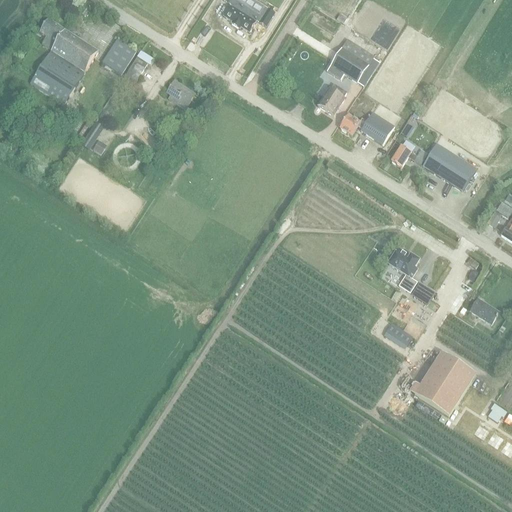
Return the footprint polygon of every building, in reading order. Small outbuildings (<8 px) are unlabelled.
[(222,0),(222,1),(232,7),(228,12),(227,11),(224,16),(225,17),(224,19),(233,24),(231,26),(240,31),(241,29),(249,35),(257,23),(266,29),(275,15),(265,9),(260,17),(236,2),(236,0),(222,0)] [(325,0),(310,27),(333,40),(355,0),(325,0)] [(396,0),(395,2),(392,0),(388,0),(384,8),(391,12),(398,16),(406,0),(396,0)] [(357,27),(362,29),(358,38),(367,41),(374,22),(361,17),(357,27)] [(49,20),(41,33),(48,38),(45,42),(50,46),(55,48),(52,52),(86,74),(99,54),(49,20)] [(322,51),(323,52),(327,47),(312,36),(308,41),(302,36),(298,42),(318,56),(322,51)] [(119,42),(103,65),(121,77),(137,54),(119,42)] [(331,68),(326,74),(341,84),(346,77),(358,85),(365,90),(379,67),(373,63),(369,68),(342,50),(331,68)] [(309,51),(306,56),(313,60),(316,55),(309,51)] [(51,54),(32,83),(65,105),(84,76),(86,74),(52,52),(51,54)] [(136,57),(123,78),(135,85),(148,65),(136,57)] [(196,96),(179,85),(174,82),(167,93),(172,96),(170,100),(186,111),(196,96)] [(344,100),(347,95),(334,87),(331,92),(330,91),(319,109),(334,119),(345,101),(344,100)] [(383,147),(395,128),(373,115),(367,124),(362,121),(360,124),(348,116),(340,130),(352,137),(358,128),(363,131),(361,133),(383,147)] [(104,129),(97,125),(87,142),(94,146),(104,129)] [(109,125),(104,137),(112,140),(117,128),(109,125)] [(60,159),(66,151),(60,145),(53,153),(60,159)] [(437,146),(423,169),(463,194),(476,171),(437,146)] [(420,167),(427,156),(421,152),(417,158),(410,154),(401,149),(392,164),(401,170),(408,159),(420,167)] [(511,211),(502,205),(496,213),(508,221),(511,213),(511,211)] [(409,229),(416,218),(407,213),(400,223),(409,229)] [(494,216),(488,225),(494,229),(500,220),(494,216)] [(511,220),(506,230),(501,237),(511,244),(511,220)] [(419,263),(411,258),(410,259),(399,251),(394,259),(392,258),(388,264),(390,265),(389,266),(406,277),(399,288),(410,295),(418,284),(411,280),(417,271),(415,270),(419,263)] [(420,285),(412,297),(428,307),(436,295),(420,285)] [(493,327),(502,314),(480,300),(472,313),(493,327)] [(413,339),(393,326),(388,334),(408,347),(413,339)] [(449,419),(476,377),(442,355),(415,397),(449,419)] [(490,413),(501,420),(504,416),(511,420),(511,408),(499,400),(490,413)]
